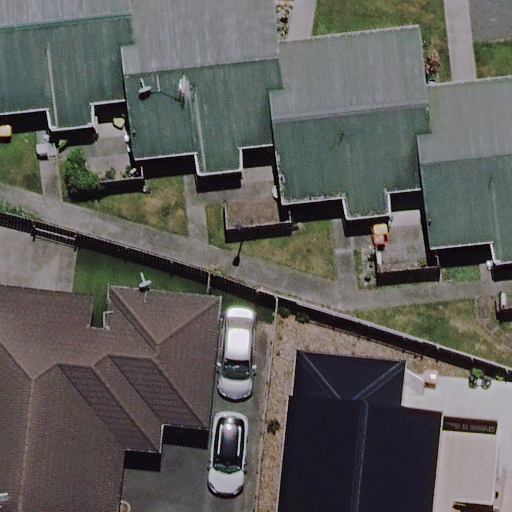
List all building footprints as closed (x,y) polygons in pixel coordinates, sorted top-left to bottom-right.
[(134,10),(133,0),(0,0),(0,146),(79,142),(82,200),(145,196),(144,170),(134,10)] [(284,42),(282,1),(134,10),(144,170),(196,167),(198,198),(241,196),(243,241),(296,238),(295,218),(284,42)] [(421,85),(418,34),(284,42),(295,218),(342,216),(344,248),(388,245),(390,282),(433,279),(431,252),(421,85)] [(431,252),(489,249),(491,284),(511,282),(511,79),(421,85),(431,252)] [(220,317),(0,300),(0,511),(112,511),(119,431),(210,438),(220,317)] [(511,511),(511,489),(360,476),(356,511),(511,511)]
